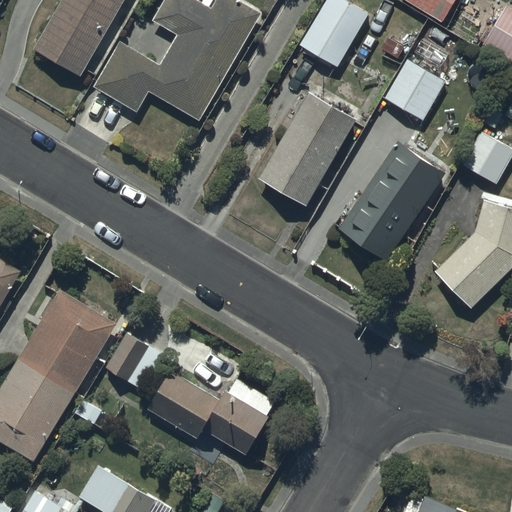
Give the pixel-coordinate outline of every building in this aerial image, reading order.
[(121,0),(59,0),(36,43),(83,69),(121,0)] [(159,60),(120,37),(94,81),(139,107),(150,88),(199,116),(262,9),(246,0),(213,0),(211,4),(203,0),(162,0),(154,15),(178,29),(159,60)] [(369,9),(354,0),(323,0),(300,40),(337,62),(369,9)] [(452,0),(412,0),(442,17),(452,0)] [(511,6),(505,3),(483,41),(511,57),(511,6)] [(433,42),(417,34),(384,94),(423,116),(445,76),(422,63),(433,42)] [(356,113),(306,86),(260,173),(309,199),(356,113)] [(459,160),(497,180),(511,151),(511,143),(478,125),(459,160)] [(446,169),(399,137),(339,223),(385,255),(446,169)] [(511,201),(482,195),(474,227),(472,229),(434,265),(470,303),(507,268),(511,263),(511,201)] [(0,302),(21,267),(0,254),(0,302)] [(117,318),(61,285),(0,386),(0,433),(35,455),(117,318)] [(106,363),(146,386),(167,350),(127,327),(106,363)] [(276,399),(238,374),(228,389),(224,386),(219,394),(174,365),(150,403),(198,435),(204,424),(245,450),(270,411),(268,410),(276,399)] [(167,511),(172,505),(101,459),(80,490),(103,505),(98,511),(167,511)] [(402,511),(483,511),(412,487),(402,511)] [(77,511),(36,488),(21,511),(77,511)] [(0,491),(0,511),(5,511),(13,500),(0,491)]
